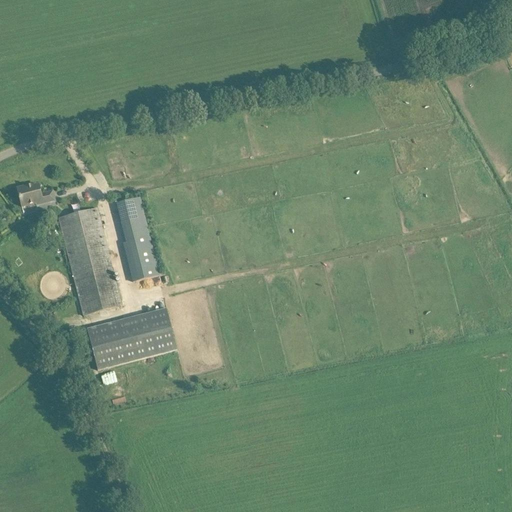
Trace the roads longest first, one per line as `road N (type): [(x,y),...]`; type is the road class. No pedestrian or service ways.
road 1 (unclassified): [(0,157),(64,136),(403,66),(485,37),(511,7)]
road 2 (track): [(129,511),(77,387),(0,293)]
